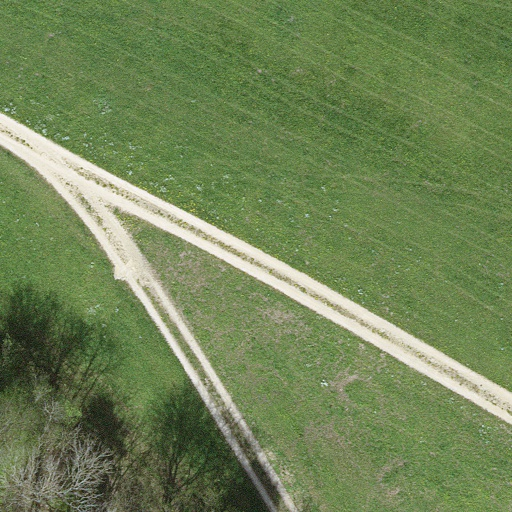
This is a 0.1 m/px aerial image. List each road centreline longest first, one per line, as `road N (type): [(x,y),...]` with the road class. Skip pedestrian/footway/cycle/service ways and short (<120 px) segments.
road 1 (track): [(0,119),(511,404)]
road 2 (track): [(280,511),(254,461),(31,136)]
